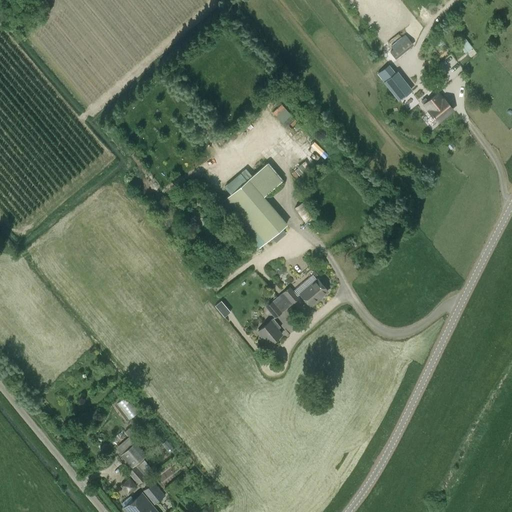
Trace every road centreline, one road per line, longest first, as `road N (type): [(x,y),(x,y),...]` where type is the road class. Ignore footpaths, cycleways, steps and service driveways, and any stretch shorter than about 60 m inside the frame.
road 1 (tertiary): [(347,511),(511,204)]
road 2 (unclassified): [(0,386),(103,511)]
